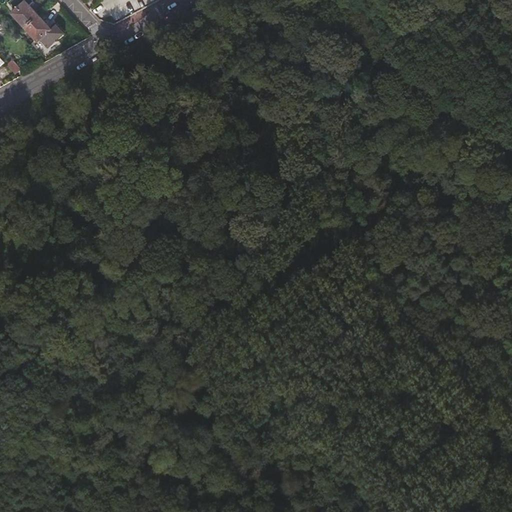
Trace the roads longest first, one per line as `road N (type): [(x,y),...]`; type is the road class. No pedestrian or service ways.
road 1 (track): [(321,14),(281,69),(278,119),(104,288),(86,345),(77,511)]
road 2 (track): [(301,0),(511,155)]
